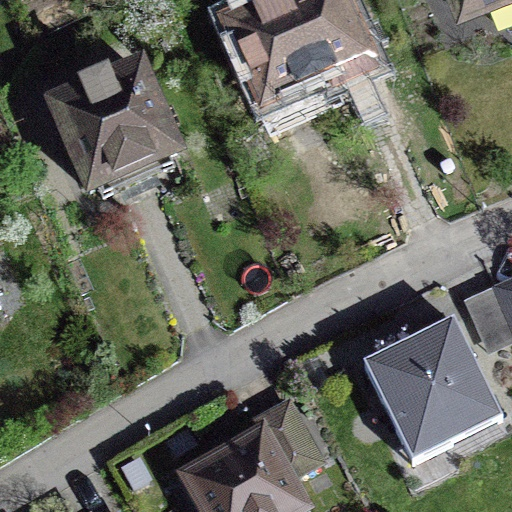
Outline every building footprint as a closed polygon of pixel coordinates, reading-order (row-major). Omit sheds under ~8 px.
[(371,75),(339,0),(285,0),(229,24),(264,105),(330,77),(335,90),(371,75)] [(511,0),(457,0),(460,4),(469,0),(487,0),(498,24),(511,18),(511,0)] [(177,156),(140,72),(54,109),(90,193),(177,156)] [(511,284),(498,291),(511,322),(511,284)] [(453,323),(363,368),(413,467),(502,422),(453,323)] [(261,435),(184,478),(202,511),(306,511),(289,481),(320,464),(289,408),(256,426),(261,435)]
